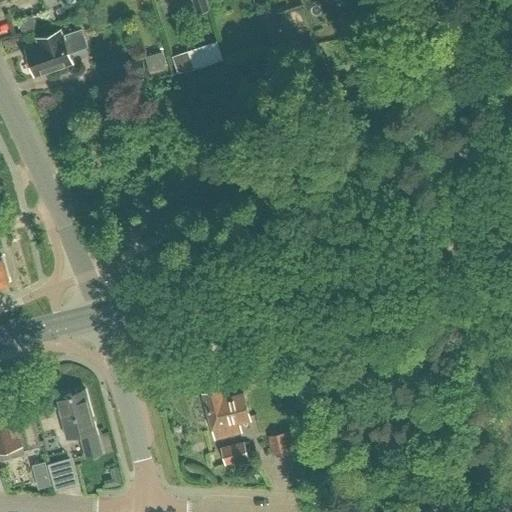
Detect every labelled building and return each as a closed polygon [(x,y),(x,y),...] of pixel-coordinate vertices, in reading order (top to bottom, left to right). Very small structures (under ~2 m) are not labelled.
[(205,0),(190,0),(195,12),(207,7),(205,0)] [(386,0),(369,0),(375,18),(390,13),(386,0)] [(303,43),(314,39),(303,6),(292,10),(303,43)] [(87,45),(82,29),(62,36),(60,30),(39,37),(41,42),(27,47),(36,72),(72,60),(69,51),(87,45)] [(188,50),(172,56),(177,72),(194,68),(188,50)] [(122,77),(145,72),(142,57),(119,61),(122,77)] [(398,85),(411,76),(404,66),(391,75),(398,85)] [(0,254),(0,281),(9,279),(2,254),(0,254)] [(223,398),(220,388),(203,392),(215,437),(241,431),(238,420),(249,417),(243,393),(223,398)] [(102,452),(86,389),(56,396),(67,436),(80,433),(86,456),(102,452)] [(50,402),(32,406),(36,420),(54,415),(50,402)] [(15,417),(13,407),(0,410),(0,459),(24,453),(22,449),(40,444),(32,413),(15,417)] [(273,453),(296,447),(291,429),(269,434),(273,453)] [(225,464),(248,458),(246,449),(244,440),(220,446),(225,464)] [(69,458),(59,461),(61,470),(72,467),(69,458)]
